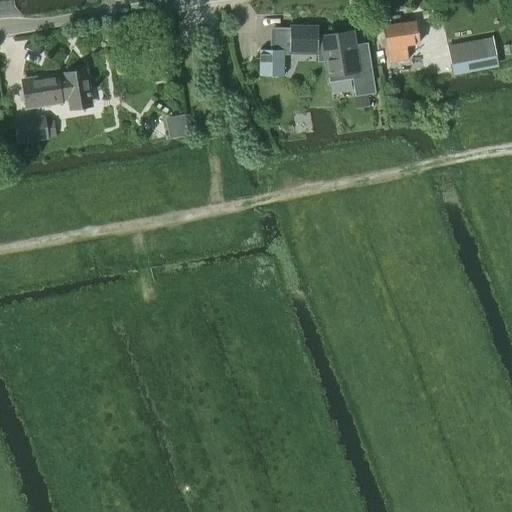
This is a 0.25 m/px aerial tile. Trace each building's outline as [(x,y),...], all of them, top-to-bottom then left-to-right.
[(389,62),(407,60),(405,46),(418,44),(415,22),(383,27),(389,62)] [(317,62),(325,62),(327,81),(352,79),(354,97),(375,94),(373,84),(368,49),(367,46),(354,48),(351,31),(320,36),(321,38),(317,38),(317,26),(289,26),(289,31),(273,31),(273,50),(258,50),(258,75),(282,75),(283,52),(317,52),(317,62)] [(451,64),(495,56),(492,39),(447,47),(451,64)] [(56,75),(21,81),(26,108),(61,102),(61,101),(66,100),(68,110),(92,106),(86,71),(64,74),(64,77),(57,78),(56,75)] [(353,98),(355,110),(369,107),(368,96),(353,98)] [(44,124),(43,118),(11,123),(15,143),(47,138),(46,136),(54,134),(52,122),(44,124)]
